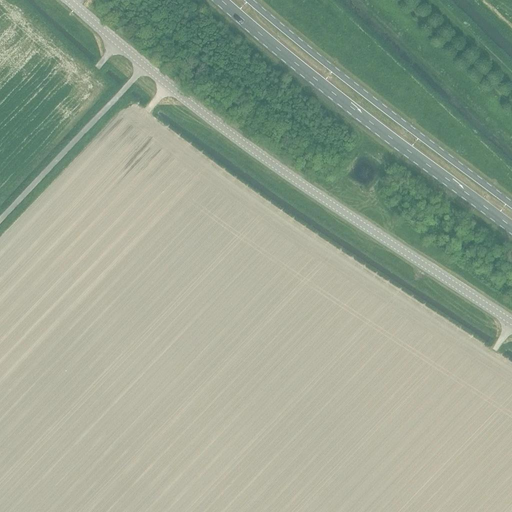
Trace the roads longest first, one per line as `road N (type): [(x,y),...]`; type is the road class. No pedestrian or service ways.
road 1 (unclassified): [(511,322),(215,123),(68,0)]
road 2 (primary): [(216,0),(511,232)]
road 3 (primary): [(511,206),(248,0)]
road 4 (track): [(0,221),(144,66)]
